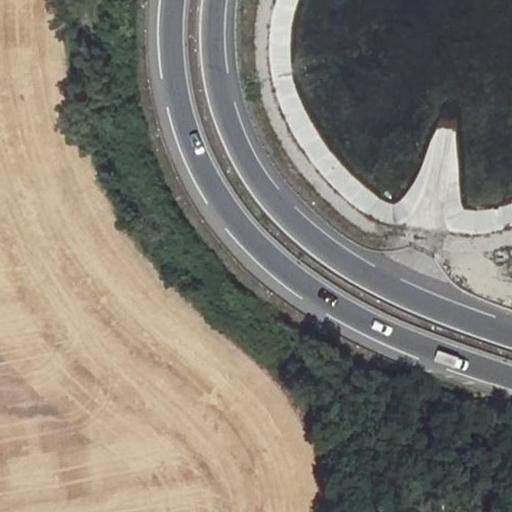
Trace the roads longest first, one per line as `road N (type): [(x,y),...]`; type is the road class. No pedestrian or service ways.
road 1 (trunk): [(173,0),(185,123),(211,187),(248,239),(354,317),(511,380)]
road 2 (trunk): [(511,335),(351,266),(281,209),(248,166),(227,117),(215,60),(216,0)]
